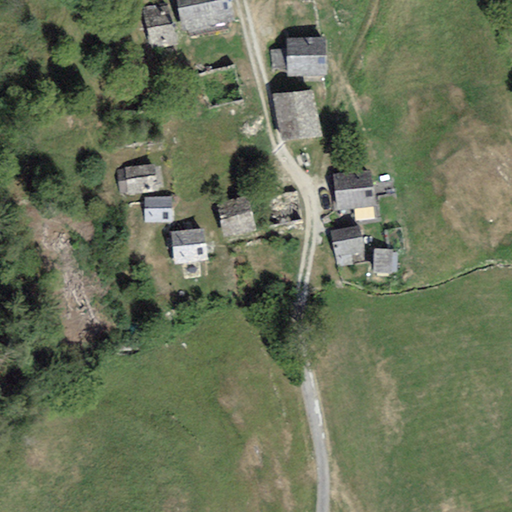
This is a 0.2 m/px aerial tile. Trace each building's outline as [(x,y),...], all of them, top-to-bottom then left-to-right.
[(229,0),(177,0),(184,35),(234,25),(229,0)] [(169,3),(142,8),(150,51),(177,46),(169,3)] [(325,40),(286,41),(287,79),(326,78),(325,40)] [(232,66),(200,74),(210,111),(241,102),(232,66)] [(314,93),(275,99),(283,144),(321,138),(314,93)] [(155,167),(124,170),(127,198),(158,194),(155,167)] [(371,169),(334,172),(337,213),(374,210),(371,169)] [(295,192),(270,197),(278,233),(303,227),(295,192)] [(152,197),(153,219),(176,218),(175,196),(152,197)] [(247,199),(216,206),(225,242),(255,234),(247,199)] [(206,231),(170,233),(172,266),(208,263),(206,231)] [(360,231),(335,235),(340,268),(365,264),(360,231)] [(399,251),(373,251),(373,274),(399,273),(399,251)]
